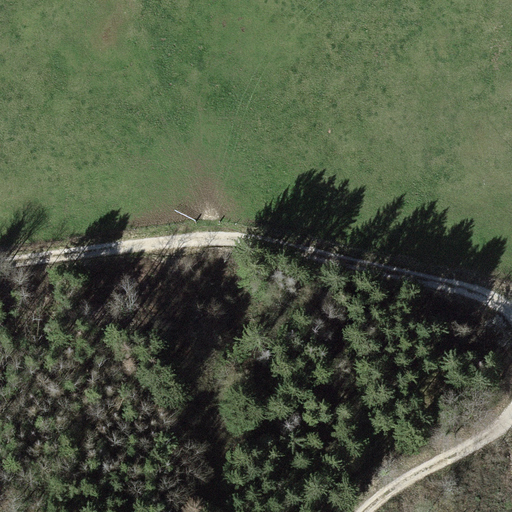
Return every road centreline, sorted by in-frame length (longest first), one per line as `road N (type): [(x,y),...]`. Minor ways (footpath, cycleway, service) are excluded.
road 1 (track): [(0,266),(230,238),(443,283),(497,308),(511,329)]
road 2 (track): [(511,414),(372,511)]
